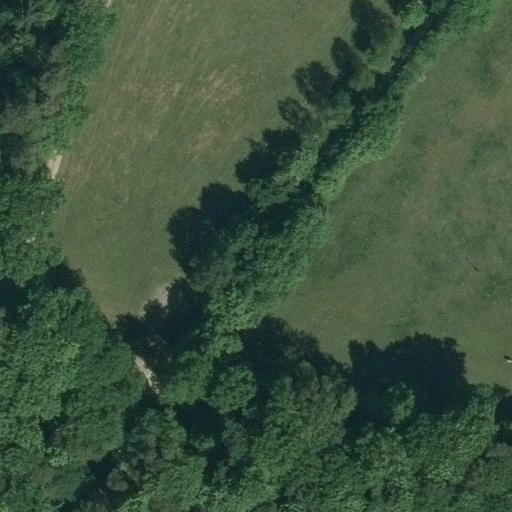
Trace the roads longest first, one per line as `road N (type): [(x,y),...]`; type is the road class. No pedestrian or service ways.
road 1 (track): [(511,494),(313,473),(20,254)]
road 2 (track): [(20,254),(57,147),(92,0)]
